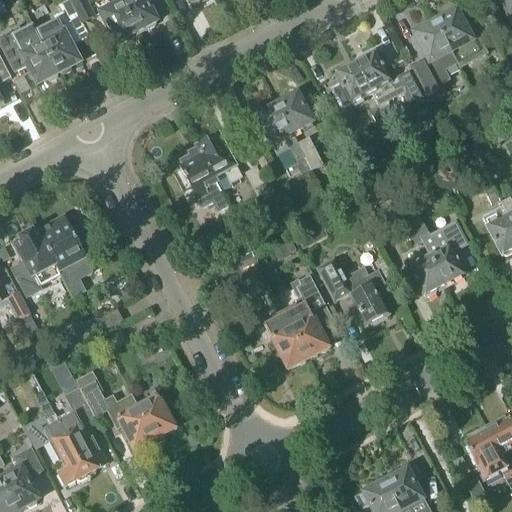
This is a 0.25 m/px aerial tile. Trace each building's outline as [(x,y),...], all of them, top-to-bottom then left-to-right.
[(83,0),(77,0),(69,4),(73,12),(72,12),(80,28),(94,21),(83,0)] [(106,0),(112,11),(102,16),(99,18),(114,48),(118,46),(121,47),(127,44),(128,41),(136,37),(116,0),(106,0)] [(116,0),(136,37),(143,33),(146,34),(153,30),(153,28),(157,26),(143,0),(133,0),(128,3),(126,0),(116,0)] [(511,0),(494,0),(508,26),(511,32),(511,0)] [(56,26),(36,36),(58,78),(60,77),(62,78),(68,75),(68,72),(79,67),(66,42),(63,37),(80,28),(72,12),(54,22),(55,24),(56,26)] [(437,25),(435,26),(451,57),(455,66),(456,68),(458,72),(471,66),(486,58),(472,30),(470,31),(466,33),(457,15),(447,20),(444,19),(438,22),(437,25)] [(485,23),(497,45),(510,38),(510,36),(498,15),(485,23)] [(408,71),(407,71),(409,74),(425,105),(426,104),(442,95),(439,88),(438,87),(447,83),(443,75),(456,68),(455,66),(451,57),(435,26),(433,27),(430,26),(425,29),(424,32),(413,38),(425,62),(408,71)] [(19,31),(0,40),(0,50),(14,76),(26,70),(36,89),(48,83),(50,84),(56,82),(56,79),(58,78),(36,36),(32,29),(21,35),(19,31)] [(364,63),(356,68),(372,98),(378,111),(386,125),(394,121),(394,120),(386,105),(403,97),(410,112),(425,105),(409,74),(396,81),(397,83),(392,86),(385,73),(376,57),(374,58),(370,57),(365,60),(364,63)] [(403,60),(393,65),(396,72),(406,67),(403,60)] [(0,86),(10,81),(0,62),(0,86)] [(339,89),(330,93),(340,113),(349,109),(350,109),(371,98),(372,98),(356,68),(347,72),(344,71),(337,75),(337,78),(334,79),(338,88),(339,89)] [(285,104),(276,109),(291,138),(292,137),(312,127),(297,98),(296,98),(292,98),(287,101),(285,104)] [(258,119),(255,120),(260,130),(270,149),(271,148),(277,159),(286,154),(288,157),(292,165),(295,164),(303,179),(311,175),(303,159),(297,148),(298,148),(292,137),(291,138),(276,109),(268,113),(264,112),(259,115),(258,119)] [(378,111),(369,116),(376,130),(386,125),(378,111)] [(491,134),(498,146),(510,141),(503,128),(491,134)] [(199,150),(197,152),(199,155),(220,195),(232,189),(231,187),(241,182),(219,141),(210,145),(208,144),(200,148),(199,150)] [(298,148),(297,148),(303,159),(311,175),(322,169),(314,153),(308,142),(298,148)] [(265,179),(277,173),(265,150),(253,156),(265,179)] [(180,174),(173,178),(183,197),(190,193),(200,212),(211,206),(216,215),(227,209),(220,195),(199,155),(176,167),(180,174)] [(256,170),(244,177),(258,202),(270,196),(256,170)] [(331,211),(344,205),(336,186),(323,192),(331,211)] [(500,205),(492,189),(483,194),(491,209),(500,205)] [(511,204),(510,201),(501,206),(502,209),(501,210),(506,219),(511,229),(511,204)] [(501,210),(482,221),(487,230),(485,231),(496,251),(501,260),(503,259),(506,260),(511,256),(511,229),(506,219),(501,210)] [(39,237),(38,237),(59,276),(58,277),(59,280),(61,280),(73,303),(87,296),(80,284),(93,276),(86,264),(88,263),(85,256),(92,252),(79,228),(74,231),(70,233),(65,223),(39,237)] [(424,227),(415,232),(422,245),(430,260),(429,260),(428,260),(444,291),(451,287),(454,289),(461,285),(462,281),(466,279),(454,257),(469,249),(456,225),(430,239),(424,227)] [(415,232),(408,237),(414,249),(422,245),(415,232)] [(25,244),(15,249),(28,274),(15,282),(25,301),(43,292),(42,290),(44,289),(48,287),(59,280),(58,277),(59,276),(38,237),(36,238),(33,237),(27,240),(25,244)] [(232,273),(236,270),(253,261),(241,238),(231,243),(237,254),(225,260),(232,273)] [(296,254),(290,243),(272,253),(278,265),(290,259),(289,258),(296,254)] [(428,260),(407,272),(412,281),(423,302),(426,300),(429,302),(437,298),(437,294),(444,291),(428,260)] [(253,261),(236,270),(244,285),(261,276),(253,261)] [(320,274),(318,275),(324,288),(334,305),(348,298),(366,331),(370,329),(373,330),(378,328),(379,324),(387,320),(377,302),(378,301),(387,296),(386,294),(377,276),(373,278),(367,282),(364,276),(363,274),(344,284),(342,279),(340,277),(338,278),(333,268),(332,267),(320,274)] [(298,313),(285,320),(308,363),(328,352),(318,332),(330,326),(331,325),(332,324),(332,323),(332,322),(325,309),(324,309),(309,280),(302,284),(298,286),(300,290),(298,291),(296,292),(299,299),(301,302),(294,305),(296,309),(298,313)] [(19,296),(7,302),(9,307),(8,307),(15,321),(16,321),(18,324),(19,323),(29,343),(40,338),(30,318),(19,296)] [(0,311),(8,307),(9,307),(7,302),(1,304),(0,302),(0,311)] [(95,324),(101,336),(123,325),(117,313),(95,324)] [(284,318),(263,328),(287,374),(308,363),(285,320),(284,318)] [(127,346),(121,334),(101,344),(108,356),(127,346)] [(39,363),(48,366),(51,359),(42,355),(39,363)] [(54,380),(67,373),(63,365),(49,372),(54,380)] [(75,385),(79,392),(80,394),(85,403),(100,395),(100,397),(103,396),(92,375),(75,385)] [(56,402),(50,391),(40,396),(58,428),(85,480),(108,469),(100,454),(99,455),(92,443),(89,445),(81,429),(95,422),(85,403),(80,394),(79,392),(64,400),(72,414),(64,418),(62,415),(63,414),(57,402),(56,402)] [(100,395),(85,403),(95,422),(107,416),(115,429),(117,434),(121,432),(134,455),(153,445),(136,413),(130,400),(116,407),(113,400),(105,405),(100,397),(100,395)] [(149,406),(136,413),(153,445),(175,434),(154,395),(145,399),(149,406)] [(85,480),(58,428),(40,396),(35,399),(40,411),(39,411),(51,432),(44,436),(60,466),(62,465),(66,472),(58,477),(65,491),(85,480)] [(487,434),(511,481),(511,456),(511,455),(511,454),(511,426),(510,422),(505,424),(503,421),(492,427),(494,430),(487,434)] [(511,493),(511,481),(487,434),(480,438),(478,434),(466,440),(468,444),(464,446),(477,472),(476,472),(483,486),(501,477),(510,495),(511,493)] [(22,472),(0,483),(7,497),(15,511),(23,511),(26,511),(28,511),(30,511),(36,509),(36,505),(39,504),(38,502),(35,497),(33,492),(28,483),(35,479),(42,475),(34,461),(30,454),(16,462),(19,467),(22,472)] [(396,480),(385,485),(398,511),(411,511),(423,505),(424,505),(422,501),(424,498),(420,492),(415,491),(413,487),(422,482),(418,476),(415,470),(405,475),(402,474),(397,476),(396,480)] [(0,511),(15,511),(7,497),(0,483),(0,511)] [(477,511),(488,506),(476,483),(465,489),(477,511)] [(362,497),(354,501),(354,502),(359,511),(364,511),(369,510),(370,511),(398,511),(385,485),(384,486),(362,497)]
